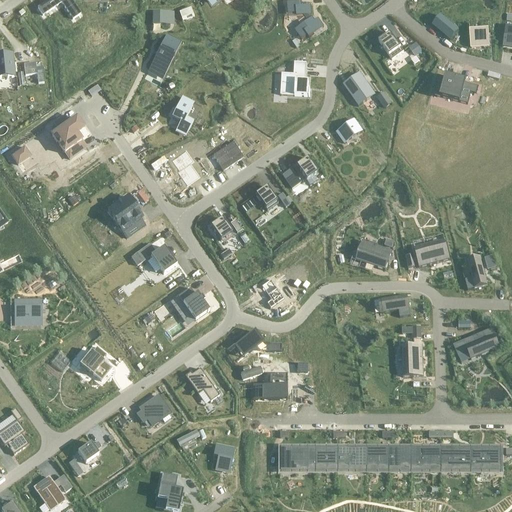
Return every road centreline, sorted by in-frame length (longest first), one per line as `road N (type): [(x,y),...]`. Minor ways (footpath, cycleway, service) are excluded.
road 1 (residential): [(356,31),(334,60),(326,105),(309,129),(173,218)]
road 2 (residential): [(435,302),(413,287),(330,289),(280,326),(229,317)]
road 3 (residential): [(229,317),(55,443)]
road 4 (residential): [(440,419),(250,420)]
road 5 (residential): [(393,6),(455,55),(511,69)]
